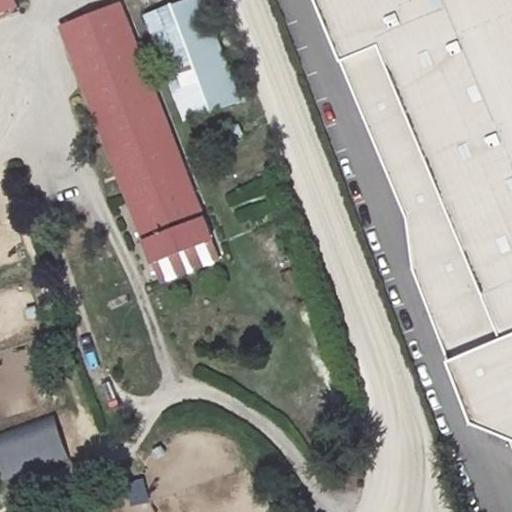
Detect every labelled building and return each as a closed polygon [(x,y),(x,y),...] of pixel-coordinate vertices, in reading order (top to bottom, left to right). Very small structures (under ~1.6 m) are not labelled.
[(15,0),(0,0),(0,23),(21,16),(15,0)] [(151,261),(212,240),(128,0),(66,22),(151,261)] [(198,0),(192,0),(148,16),(183,114),(233,96),(198,0)] [(511,0),(315,0),(410,218),(418,270),(478,426),(511,439),(511,0)] [(212,240),(151,261),(159,283),(220,261),(212,240)] [(51,417),(0,433),(0,482),(65,460),(51,417)]
